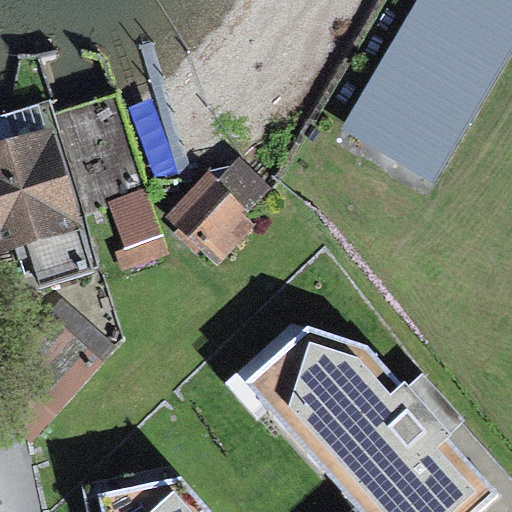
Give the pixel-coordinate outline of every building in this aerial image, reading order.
[(430,188),(511,45),(511,0),(412,0),(335,133),(430,188)] [(91,219),(150,199),(116,97),(57,117),(91,219)] [(40,293),(102,275),(88,229),(57,128),(49,105),(0,119),(0,255),(26,248),(40,293)] [(164,215),(213,258),(245,221),(231,209),(252,186),(232,168),(210,192),(196,180),(164,215)] [(0,371),(0,416),(21,435),(84,365),(40,326),(0,371)] [(486,511),(499,498),(449,439),(467,424),(424,375),(406,390),(369,350),(312,329),(243,390),(344,511),(486,511)] [(211,511),(181,480),(99,497),(101,511),(211,511)]
